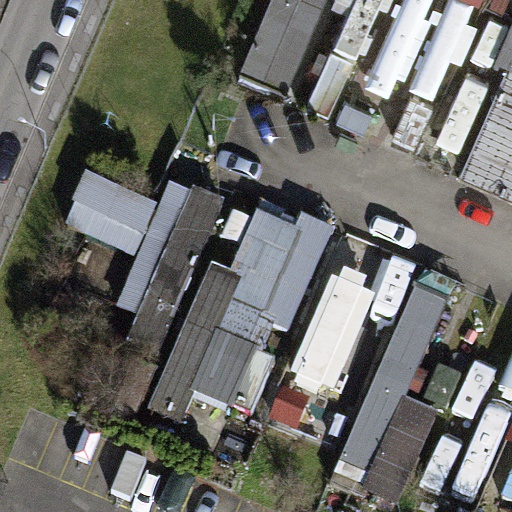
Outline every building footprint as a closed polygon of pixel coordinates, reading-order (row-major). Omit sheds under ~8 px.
[(274,0),(247,75),(299,93),(333,0),(274,0)] [(467,177),(511,194),(511,13),(492,61),(510,67),(467,177)] [(96,180),(71,229),(139,264),(164,215),(96,180)] [(171,187),(121,356),(174,372),(224,202),(171,187)] [(218,276),(190,346),(280,382),(340,233),(271,205),(239,284),(218,276)] [(415,409),(431,369),(393,354),(339,491),(392,511),(407,511),(445,420),(415,409)] [(350,402),(351,363),(302,362),(301,401),(350,402)] [(269,417),(270,365),(166,363),(165,432),(194,432),(195,416),(269,417)]
